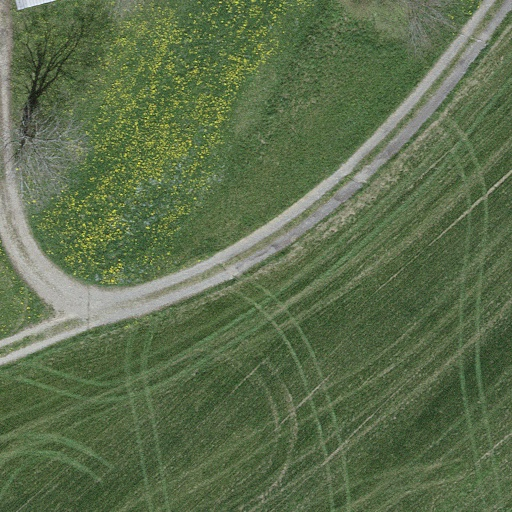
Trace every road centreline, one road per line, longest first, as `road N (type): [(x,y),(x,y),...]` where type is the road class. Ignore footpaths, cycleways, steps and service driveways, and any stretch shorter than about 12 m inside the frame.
road 1 (track): [(502,0),(387,141),(280,232),(153,296),(106,304),(0,353)]
road 2 (track): [(106,304),(66,292),(33,265),(0,184)]
